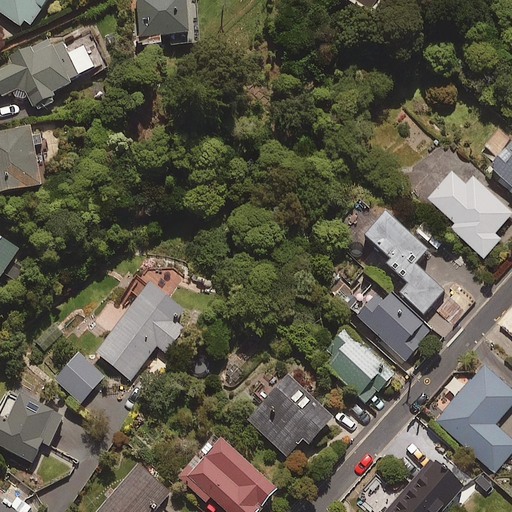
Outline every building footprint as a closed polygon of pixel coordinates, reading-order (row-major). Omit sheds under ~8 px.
[(0,0),(0,14),(25,31),(44,0),(0,0)] [(134,0),(138,47),(198,43),(195,0),(134,0)] [(354,0),(367,10),(374,0),(354,0)] [(105,59),(88,31),(78,37),(75,32),(50,47),(45,38),(25,50),(23,46),(6,56),(11,65),(0,71),(0,121),(8,117),(0,103),(0,97),(11,90),(17,100),(25,96),(30,104),(105,59)] [(31,138),(29,126),(0,131),(0,191),(39,184),(32,147),(41,145),(40,136),(31,138)] [(511,138),(486,166),(511,189),(511,138)] [(463,184),(450,171),(425,197),(452,223),(448,227),(482,258),(500,239),(493,233),(510,214),(470,176),(463,184)] [(387,259),(383,262),(405,283),(398,290),(421,313),(442,291),(412,262),(425,248),(384,209),(360,233),(387,259)] [(0,275),(17,250),(0,238),(0,275)] [(180,307),(146,282),(94,353),(130,380),(155,346),(164,353),(182,328),(171,319),(180,307)] [(383,298),(369,284),(347,309),(403,359),(431,329),(389,292),(383,298)] [(391,375),(342,327),(315,356),(364,403),(391,375)] [(102,377),(75,353),(53,378),(80,402),(102,377)] [(511,404),(511,390),(483,365),(435,421),(494,473),(511,452),(511,440),(494,425),(511,404)] [(331,417),(284,374),(243,418),(285,456),(301,439),(306,444),(331,417)] [(64,413),(11,386),(0,408),(0,447),(30,463),(41,443),(47,446),(64,413)] [(252,511),(274,488),(216,435),(177,477),(203,501),(208,496),(225,511),(252,511)] [(440,511),(461,489),(429,460),(383,511),(440,511)] [(151,511),(168,493),(136,465),(93,511),(151,511)] [(13,511),(0,502),(0,511),(13,511)]
